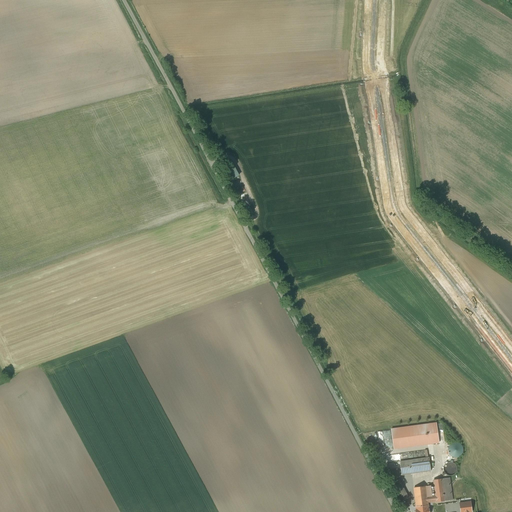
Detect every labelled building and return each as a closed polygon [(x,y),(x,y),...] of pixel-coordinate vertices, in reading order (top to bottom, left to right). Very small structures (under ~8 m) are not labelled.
[(233,180),(240,176),(231,161),(224,165),(233,180)] [(391,428),(394,449),(439,443),(436,422),(391,428)] [(450,444),(450,456),(463,455),(463,443),(450,444)] [(382,458),(377,445),(373,446),(378,459),(382,458)] [(429,457),(400,461),(402,475),(431,471),(429,457)] [(457,472),(457,469),(456,466),(455,464),(453,463),(450,462),(448,463),(445,464),(444,467),(443,469),(444,472),(446,474),(448,475),(450,476),(453,475),(455,474),(457,472)] [(449,478),(442,479),(445,501),(452,500),(449,478)] [(442,479),(433,480),(436,496),(436,501),(436,502),(445,501),(442,479)] [(408,498),(399,480),(391,484),(400,502),(408,498)] [(426,486),(414,488),(416,507),(417,511),(428,511),(428,502),(427,497),(426,486)] [(460,503),(460,511),(472,511),(472,502),(460,503)]
